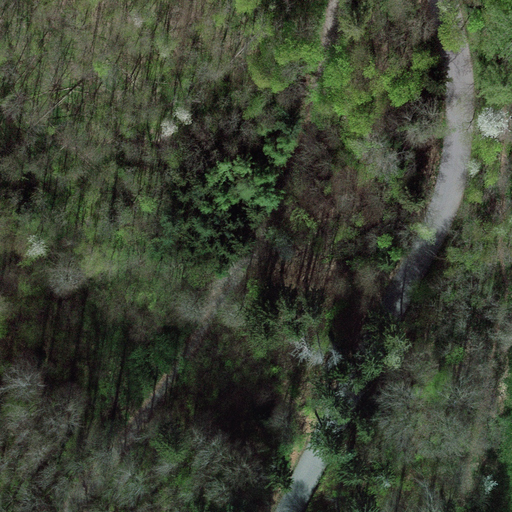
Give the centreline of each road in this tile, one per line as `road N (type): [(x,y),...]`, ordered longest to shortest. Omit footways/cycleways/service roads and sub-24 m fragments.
road 1 (track): [(71,511),(266,232),(301,159),(336,0)]
road 2 (unclassified): [(292,511),(446,198),(459,153),(460,84),(445,0)]
